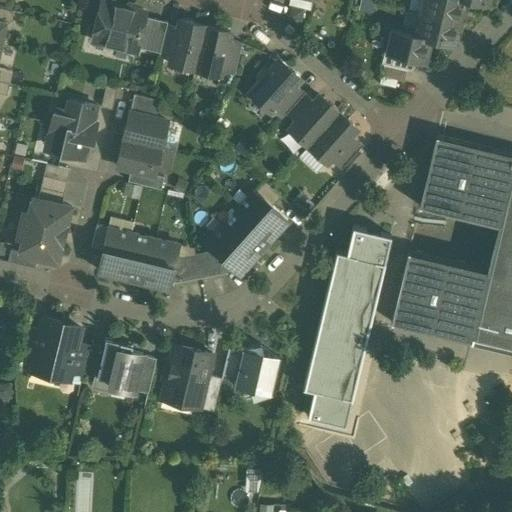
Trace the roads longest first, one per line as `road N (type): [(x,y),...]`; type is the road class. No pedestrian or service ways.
road 1 (residential): [(69,294),(199,321),(234,316),(393,136)]
road 2 (residential): [(393,136),(259,19),(212,0)]
road 3 (residential): [(69,294),(111,114)]
road 4 (residential): [(393,136),(511,9)]
